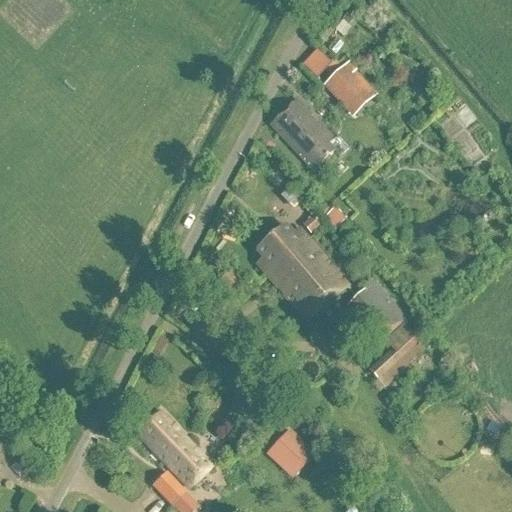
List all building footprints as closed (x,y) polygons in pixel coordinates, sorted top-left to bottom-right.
[(302,65),(317,78),(330,64),(316,50),(302,65)] [(325,88),(331,95),(344,109),(368,87),(355,74),(356,73),(349,65),(325,88)] [(334,143),(301,105),(274,128),(313,174),(335,155),(328,147),(334,143)] [(313,219),(303,228),(310,237),(320,228),(313,219)] [(285,230),(270,243),(327,308),(347,291),(297,234),(292,238),(285,230)] [(327,308),(270,243),(255,256),(261,263),(256,268),(306,326),(327,308)] [(232,272),(216,287),(230,301),(245,286),(232,272)] [(373,282),(346,307),(381,345),(390,337),(397,345),(368,372),(385,390),(426,352),(403,327),(410,321),(373,282)] [(142,441),(166,468),(189,493),(214,471),(176,429),(173,431),(159,415),(139,433),(144,439),(142,441)] [(290,432),(266,458),(292,482),(316,456),(290,432)] [(30,445),(26,452),(38,459),(40,455),(44,447),(32,441),(30,445)] [(167,474),(151,490),(171,511),(173,509),(175,511),(196,511),(199,510),(186,497),(188,495),(167,474)]
